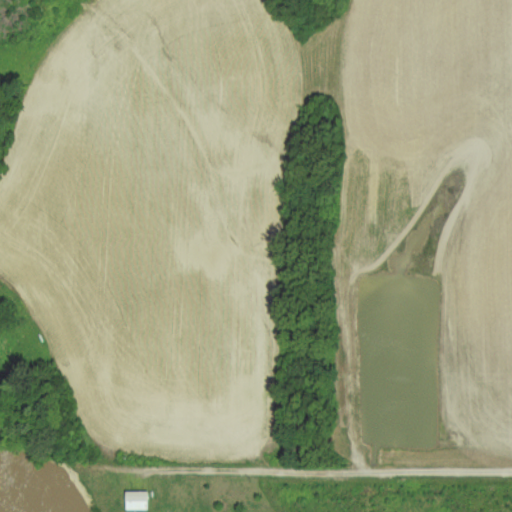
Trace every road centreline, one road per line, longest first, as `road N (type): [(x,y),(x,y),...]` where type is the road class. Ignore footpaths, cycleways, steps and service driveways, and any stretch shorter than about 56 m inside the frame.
road 1 (track): [(339,473),(340,84),(351,0)]
road 2 (residential): [(511,474),(83,468)]
